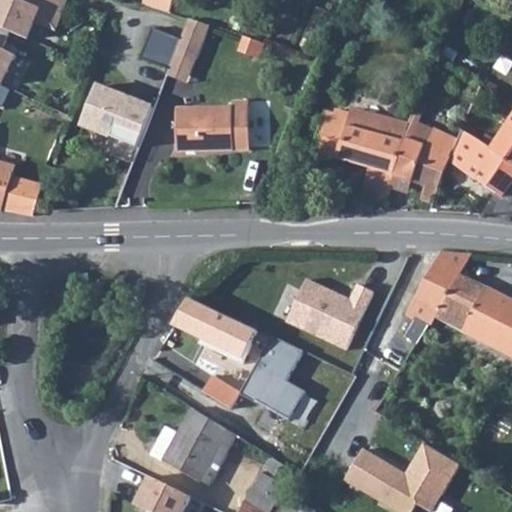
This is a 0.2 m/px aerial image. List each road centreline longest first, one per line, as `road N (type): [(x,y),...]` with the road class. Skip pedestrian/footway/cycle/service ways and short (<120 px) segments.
road 1 (tertiary): [(168,235),(400,231),(511,239)]
road 2 (residential): [(67,511),(160,319),(168,235)]
road 3 (residential): [(30,239),(16,361),(58,511)]
road 4 (tertiary): [(30,239),(168,235)]
